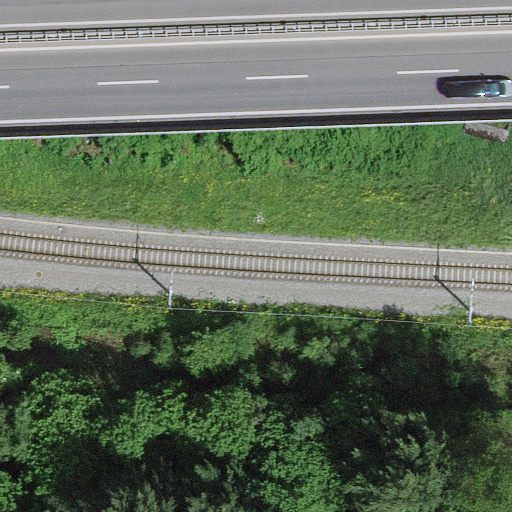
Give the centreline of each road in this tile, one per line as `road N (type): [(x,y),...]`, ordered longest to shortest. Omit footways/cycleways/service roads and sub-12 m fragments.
road 1 (motorway): [(0,84),(511,66)]
road 2 (unclassified): [(367,0),(511,64)]
